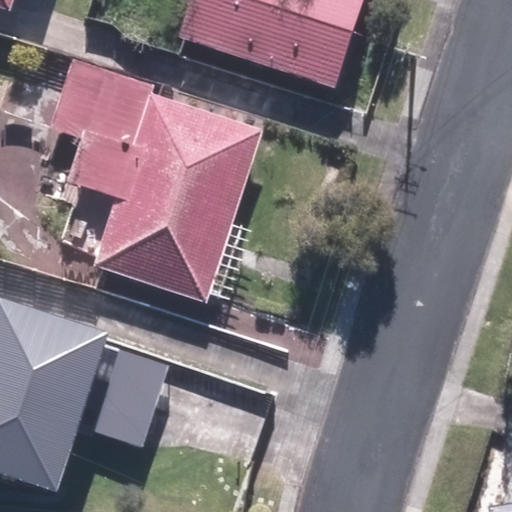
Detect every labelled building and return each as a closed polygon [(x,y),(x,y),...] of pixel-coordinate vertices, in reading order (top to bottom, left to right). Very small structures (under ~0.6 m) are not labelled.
[(0,0),(0,9),(10,12),(14,0),(0,0)] [(192,0),(180,41),(336,90),(364,0),(192,0)] [(206,306),(261,137),(148,101),(150,94),(74,70),(55,130),(89,141),(75,185),(120,199),(97,271),(206,306)] [(0,473),(51,491),(103,340),(0,304),(0,473)] [(139,447),(167,366),(119,350),(92,431),(139,447)]
